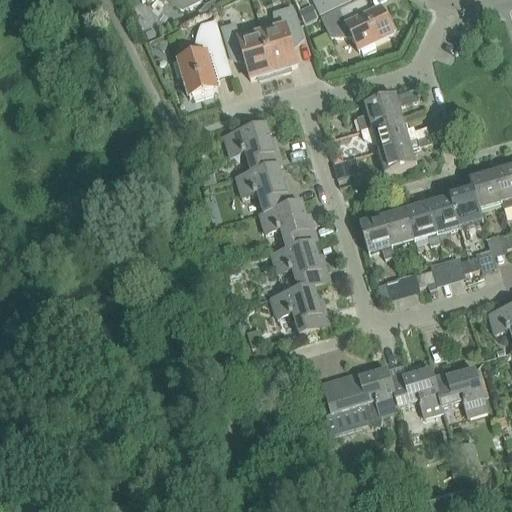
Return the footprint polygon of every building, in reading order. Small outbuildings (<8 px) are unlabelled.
[(140,0),(143,4),(147,2),(148,4),(155,0),(167,0),(173,5),(176,7),(180,10),(183,12),(189,9),(201,4),(199,0),(140,0)] [(312,0),(321,17),(349,4),(347,0),(312,0)] [(215,2),(206,7),(210,16),(219,12),(215,2)] [(370,14),(364,2),(323,22),(332,40),(335,40),(343,40),(347,40),(352,39),(359,55),(361,54),(363,58),(376,52),(374,48),(394,39),(392,35),(395,33),(387,16),(384,17),(382,13),(376,16),(374,12),(370,14)] [(206,7),(202,11),(205,18),(210,16),(206,7)] [(276,32),(263,36),(275,80),(291,75),(290,71),(298,69),(291,45),(303,41),(296,18),(293,12),(275,17),(276,32)] [(176,68),(180,81),(184,80),(190,101),(217,93),(215,87),(220,86),(218,81),(231,77),(215,26),(206,28),(206,29),(203,29),(201,33),(199,40),(198,43),(197,50),(196,57),(196,59),(179,64),(180,66),(176,68)] [(275,80),(263,36),(240,43),(235,28),(223,32),(232,62),(243,58),(251,83),(258,81),(260,84),(275,80)] [(404,122),(400,107),(419,102),(416,93),(397,99),(361,109),(364,120),(359,122),(362,135),(404,122)] [(427,132),(416,135),(415,132),(408,134),(404,122),(362,135),(365,143),(371,146),(376,145),(379,155),(411,145),(418,143),(430,139),(427,132)] [(246,156),(252,176),(253,177),(279,169),(279,170),(283,168),(276,142),(271,143),(267,128),(225,141),(230,161),(246,156)] [(432,148),(430,139),(418,143),(421,151),(432,148)] [(411,145),(379,155),(386,178),(418,168),(411,145)] [(502,173),(493,176),(503,208),(504,213),(511,210),(511,163),(502,167),(500,169),(502,173)] [(345,165),(334,168),(339,184),(350,181),(345,165)] [(258,196),(264,217),(295,208),(295,207),(288,182),(283,184),(279,170),(279,169),(253,177),(252,176),(236,181),(242,201),(258,196)] [(470,182),(473,194),(474,194),(480,214),(481,214),(503,208),(493,176),(470,182)] [(484,226),(481,214),(480,214),(474,194),(473,194),(451,200),(461,232),(484,226)] [(451,200),(429,207),(438,239),(461,232),(451,200)] [(282,233),(288,254),(314,246),(314,247),(319,246),(311,219),(307,220),(302,205),(295,207),(295,208),(264,217),(260,218),(266,238),(282,233)] [(429,207),(406,214),(416,246),(428,242),(431,250),(440,247),(438,239),(429,207)] [(393,252),(416,246),(406,214),(384,220),(393,252)] [(393,252),(384,220),(360,227),(369,259),(383,255),(385,263),(395,260),(393,252)] [(511,251),(511,240),(511,238),(503,240),(507,253),(511,251)] [(294,274),(300,294),(300,295),(314,290),(331,286),(323,259),(318,261),(314,247),(314,246),(288,254),(272,258),(278,278),(294,274)] [(469,263),(473,275),(480,273),(477,260),(469,263)] [(473,275),(469,263),(461,265),(465,278),(473,275)] [(424,276),(428,288),(436,286),(432,274),(424,276)] [(428,288),(424,276),(416,278),(420,291),(428,288)] [(436,286),(428,288),(430,295),(437,293),(437,291),(436,286)] [(386,287),(378,289),(382,302),(390,299),(386,287)] [(300,295),(300,294),(272,302),(278,322),(294,317),(300,339),(331,330),(323,303),(319,304),(314,290),(300,295)] [(511,334),(511,336),(511,311),(489,319),(495,339),(511,334)] [(399,412),(400,412),(420,406),(425,422),(445,416),(444,411),(443,412),(434,381),(432,373),(417,378),(416,373),(391,381),(390,381),(399,412)] [(460,373),(434,381),(443,412),(444,411),(464,405),(469,422),(489,416),(476,373),(461,378),(460,373)] [(379,429),(381,426),(381,422),(401,416),(400,412),(399,412),(390,381),(391,381),(388,374),(374,378),(372,374),(346,381),(347,386),(324,392),(332,418),(365,409),(370,426),(372,429),(376,430),(379,429)] [(472,450),(457,454),(461,471),(476,467),(472,450)] [(469,511),(464,493),(450,497),(454,511),(469,511)]
